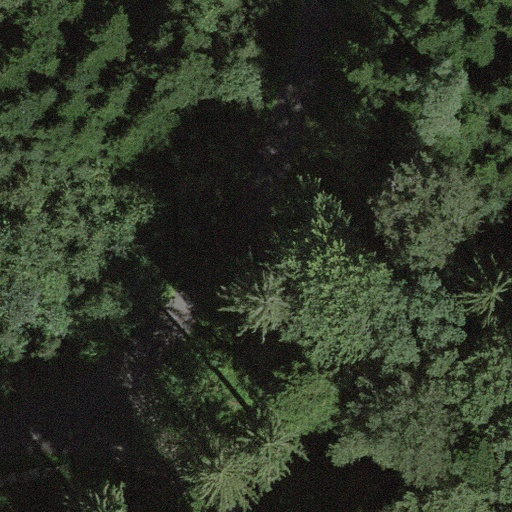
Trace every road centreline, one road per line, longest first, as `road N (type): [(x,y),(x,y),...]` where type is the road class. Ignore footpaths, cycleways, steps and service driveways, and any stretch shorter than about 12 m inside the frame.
road 1 (track): [(0,424),(133,358),(206,281),(258,183),(310,0)]
road 2 (track): [(218,511),(78,388)]
